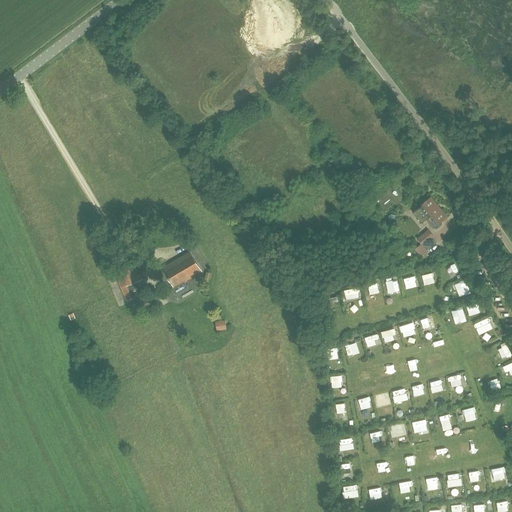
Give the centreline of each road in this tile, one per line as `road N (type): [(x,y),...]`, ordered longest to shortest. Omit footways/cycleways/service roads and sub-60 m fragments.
road 1 (unclassified): [(511,251),(324,0)]
road 2 (unclassified): [(0,91),(120,0)]
